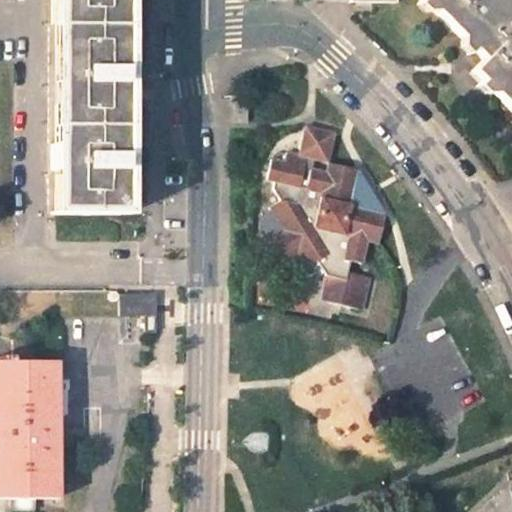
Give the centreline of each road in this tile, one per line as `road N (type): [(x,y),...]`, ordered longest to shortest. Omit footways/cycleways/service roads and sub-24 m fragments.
road 1 (unclassified): [(190,27),(287,25),(326,49),(389,105),(482,220),(511,278)]
road 2 (tertiary): [(202,268),(197,511)]
road 3 (tertiary): [(190,27),(203,162),(202,268)]
road 4 (residential): [(0,265),(202,268)]
